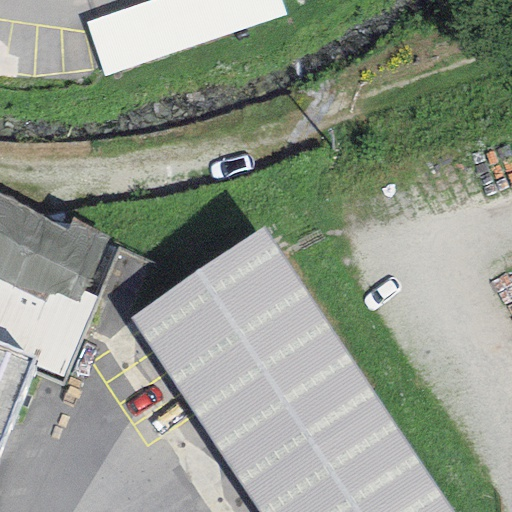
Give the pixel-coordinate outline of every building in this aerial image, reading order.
[(171,0),(98,24),(115,75),(294,18),(287,0),(171,0)] [(29,209),(0,195),(0,278),(41,296),(44,289),(76,302),(80,292),(105,236),(72,218),(67,230),(29,209)] [(446,511),(257,231),(127,320),(253,511),(446,511)] [(0,349),(36,366),(32,375),(58,387),(97,299),(80,292),(76,302),(44,289),(41,296),(0,278),(0,349)] [(0,349),(0,452),(32,375),(36,366),(0,349)]
